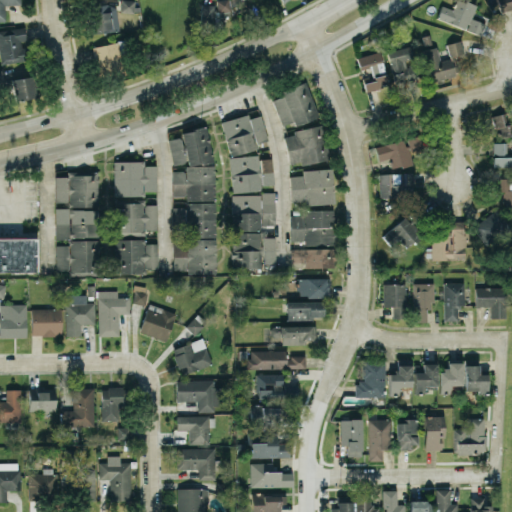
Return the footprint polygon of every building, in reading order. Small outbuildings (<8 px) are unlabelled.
[(0,0),(0,20),(5,20),(5,4),(20,4),(20,0),(0,0)] [(133,0),(120,0),(120,11),(133,12),(133,0)] [(217,0),(217,11),(229,10),(228,0),(217,0)] [(476,5),(464,0),(455,0),(452,9),(441,5),(436,18),(480,35),(485,23),(471,18),(476,5)] [(497,0),(500,11),(511,8),(511,6),(510,0),(497,0)] [(118,31),(117,4),(91,5),(92,32),(118,31)] [(214,4),(201,4),(201,20),(213,20),(214,4)] [(0,62),(24,60),(22,42),(25,41),(24,27),(0,29),(0,62)] [(449,55),(463,52),(460,40),(446,43),(449,55)] [(124,70),(119,41),(93,46),(98,75),(124,70)] [(389,49),(392,81),(416,79),(412,46),(389,49)] [(429,81),(455,76),(451,57),(439,60),(436,46),(423,49),(429,81)] [(357,56),(364,91),(387,86),(380,51),(357,56)] [(11,79),(13,100),(34,97),(32,76),(11,79)] [(318,116),(306,81),(280,90),(281,96),(272,99),(281,124),(292,120),(293,125),(318,116)] [(497,138),(511,135),(511,120),(511,121),(509,112),(493,115),(497,138)] [(258,148),(256,143),(267,140),(261,114),(248,117),(247,114),(221,121),(230,155),(258,148)] [(282,134),(290,166),(328,157),(321,125),(282,134)] [(213,161),(208,126),(181,130),(186,165),(213,161)] [(389,158),(391,168),(412,163),(410,152),(423,149),(419,135),(374,145),(377,160),(389,158)] [(167,139),(172,164),(185,162),(180,136),(167,139)] [(492,142),(493,167),(511,166),(511,155),(506,156),(506,142),(492,142)] [(232,192),(261,189),(261,184),(274,183),(271,158),(268,158),(269,168),(260,169),(258,154),(229,157),(232,192)] [(156,165),(144,165),(144,160),(113,161),(113,196),(144,195),(144,191),(156,190),(156,165)] [(186,200),(215,200),(214,166),(171,167),(172,196),(186,196),(186,200)] [(290,201),(304,200),(304,205),(333,203),(332,168),(301,169),(301,175),(289,175),(290,201)] [(55,202),(67,202),(67,206),(98,206),(97,171),(66,171),(66,176),(54,176),(55,202)] [(395,172),(379,173),(380,199),(413,197),(412,172),(395,173),(395,172)] [(511,177),(493,178),(493,191),(502,191),(502,208),(511,207),(511,177)] [(232,193),(231,230),(261,230),(261,212),(274,212),(274,194),(232,193)] [(157,229),(156,204),(144,204),(144,201),(115,202),(115,235),(144,234),(144,229),(157,229)] [(215,201),(185,202),(186,207),(171,207),(172,226),(186,225),(186,237),(215,236),(215,201)] [(55,237),(99,237),(98,208),(54,209),(55,237)] [(333,209),(302,209),(303,214),(289,215),(290,241),(302,240),(303,245),(334,244),(333,209)] [(480,245),(508,239),(504,214),(476,219),(480,245)] [(430,259),(463,260),(464,221),(450,220),(449,233),(431,233),(430,259)] [(231,267),(260,268),(262,232),(233,231),(231,267)] [(274,236),(262,237),(263,263),(275,263),(274,236)] [(36,237),(0,237),(0,271),(37,271),(36,237)] [(145,238),(114,239),(115,274),(143,273),(143,268),(157,268),(157,243),(145,243),(145,238)] [(56,270),(69,270),(69,274),(99,274),(99,239),(67,239),(67,245),(55,245),(56,270)] [(215,239),(172,240),(173,269),(186,269),(186,273),(216,273),(215,239)] [(291,248),(291,266),(335,266),(335,248),(291,248)] [(327,297),(328,278),(297,277),(296,296),(327,297)] [(425,322),(425,308),(432,308),(433,283),(412,282),(411,321),(425,322)] [(463,305),(464,282),(444,282),(443,320),(457,320),(457,304),(463,305)] [(405,283),(382,283),(383,306),(391,305),(392,318),(406,317),(405,283)] [(132,302),(144,304),(147,287),(135,285),(132,302)] [(489,317),(505,318),(506,287),(475,286),(474,306),(489,306),(489,317)] [(117,290),(97,290),(98,335),(118,335),(118,313),(130,313),(129,297),(117,297),(117,290)] [(94,324),(93,302),(86,302),(86,294),(65,294),(66,336),(80,335),(80,324),(94,324)] [(323,301),(286,301),(286,320),(313,320),(313,316),(323,316),(323,301)] [(0,337),(26,337),(25,303),(0,303),(0,337)] [(175,312),(148,303),(138,331),(165,341),(175,312)] [(31,308),(31,335),(60,335),(61,308),(31,308)] [(202,325),(194,317),(185,326),(194,334),(202,325)] [(315,325),(270,326),(270,341),(281,340),(281,343),(315,342),(315,325)] [(212,363),(202,337),(171,349),(181,375),(212,363)] [(284,350),(248,350),(248,368),(304,368),(304,356),(284,356),(284,350)] [(354,381),(355,397),(385,396),(384,361),(361,362),(362,381),(354,381)] [(449,385),(461,384),(461,361),(446,362),(447,369),(438,369),(439,393),(449,393),(449,385)] [(423,386),(436,385),(436,362),(422,362),(422,371),(413,371),(414,393),(423,393),(423,386)] [(411,364),(395,365),(395,372),(388,372),(388,395),(398,395),(398,387),(411,387),(411,364)] [(486,373),(478,373),(477,364),(463,365),(464,389),(477,389),(477,395),(487,394),(486,373)] [(297,383),(282,384),(282,373),(256,374),(256,396),(297,396),(297,383)] [(176,401),(197,400),(197,411),(213,411),(213,404),(218,404),(218,387),(213,387),(213,379),(175,380),(176,401)] [(101,387),(101,420),(121,419),(121,386),(101,387)] [(93,388),(74,387),(73,410),(62,409),(62,425),(93,426),(93,388)] [(28,410),(55,410),(54,388),(28,389),(28,410)] [(0,421),(21,421),(20,389),(5,389),(5,401),(0,401),(0,421)] [(284,407),(250,406),(250,425),(283,426),(284,407)] [(188,444),(210,443),(210,415),(176,416),(176,430),(188,430),(188,444)] [(423,415),(424,449),(443,449),(442,415),(423,415)] [(416,448),(416,417),(395,418),(396,448),(416,448)] [(452,428),(453,454),(484,453),(483,417),(468,417),(468,428),(452,428)] [(361,455),(361,418),(340,419),(340,444),(346,444),(346,456),(361,455)] [(381,460),(382,449),(390,449),(390,419),(368,419),(368,460),(381,460)] [(117,439),(130,439),(130,427),(117,427),(117,439)] [(289,456),(289,442),(277,443),(277,435),(250,435),(250,457),(289,456)] [(176,469),(198,468),(198,479),(214,479),(214,447),(176,448),(176,469)] [(131,462),(98,461),(98,478),(109,478),(109,499),(130,500),(131,462)] [(0,500),(6,501),(6,490),(19,489),(19,462),(0,462),(0,500)] [(292,486),(291,472),(273,472),(273,462),(249,463),(250,487),(292,486)] [(56,468),(42,467),(42,473),(28,473),(27,495),(55,496),(56,468)] [(94,468),(78,468),(79,500),(95,499),(94,468)] [(176,488),(176,511),(207,511),(207,487),(176,488)] [(403,511),(403,503),(396,503),(396,489),(381,490),(381,510),(382,510),(381,511),(403,511)] [(377,511),(377,506),(370,506),(370,493),(355,493),(355,502),(330,503),(330,511),(377,511)] [(279,511),(279,503),(285,503),(285,494),(251,494),(250,511),(279,511)] [(490,511),(490,497),(469,497),(469,511),(490,511)] [(408,500),(408,511),(428,511),(428,500),(408,500)]
